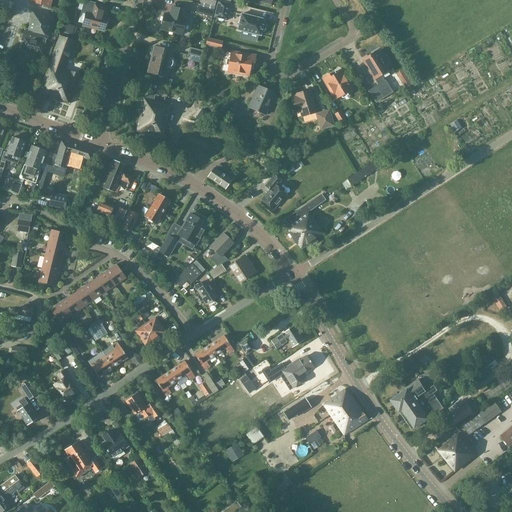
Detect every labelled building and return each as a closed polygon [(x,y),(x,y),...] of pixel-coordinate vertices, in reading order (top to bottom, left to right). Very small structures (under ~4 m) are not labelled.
[(83,0),(80,13),(85,14),(82,26),(103,31),(106,18),(109,8),(95,4),(95,3),(83,0)] [(227,21),(231,5),(218,1),(214,17),(217,18),(218,21),(221,22),(223,20),(227,21)] [(214,8),(199,4),(198,7),(197,7),(195,14),(212,18),(213,11),(214,8)] [(160,29),(181,35),(185,20),(184,20),(186,11),(172,7),(169,16),(164,14),(160,29)] [(22,34),(20,41),(23,42),(21,49),(41,55),(46,35),(50,36),(54,18),(48,17),(48,14),(31,9),(30,11),(26,30),(28,31),(27,35),(22,34)] [(263,23),(264,20),(241,14),(237,30),(260,36),(261,33),(263,32),(264,30),(265,27),(265,25),(263,23)] [(59,31),(71,35),(74,26),(61,22),(59,31)] [(38,93),(69,104),(79,75),(64,69),(74,41),(58,36),(38,93)] [(206,45),(220,48),(222,42),(207,38),(206,45)] [(171,60),(169,58),(171,51),(155,47),(155,48),(153,49),(152,52),(153,54),(149,73),(164,77),(167,68),(170,67),(171,65),(172,63),(171,60)] [(187,55),(200,58),(202,51),(189,48),(187,55)] [(361,60),(373,81),(375,80),(378,86),(368,92),(376,104),(393,94),(385,81),(384,82),(381,76),(389,71),(385,63),(386,63),(382,57),(380,58),(376,51),(361,60)] [(230,52),(227,72),(248,76),(250,63),(254,63),(255,56),(230,52)] [(396,74),(398,77),(405,90),(413,85),(403,69),(396,74)] [(322,78),(335,100),(352,89),(341,71),(330,77),(328,74),(322,78)] [(164,79),(163,86),(170,87),(171,80),(164,79)] [(267,88),(265,90),(257,86),(248,108),(265,115),(274,94),(273,93),(272,90),(271,89),(269,88),(267,88)] [(136,90),(134,98),(143,100),(136,131),(163,137),(170,107),(162,105),(163,103),(152,101),(153,95),(154,94),(156,95),(157,91),(148,89),(147,93),(138,91),(136,90)] [(294,109),(298,108),(301,117),(316,113),(309,90),(294,94),(295,96),(290,98),(294,109)] [(223,92),(217,96),(220,102),(227,98),(223,92)] [(218,105),(221,112),(236,105),(232,98),(218,105)] [(209,100),(205,104),(210,109),(213,105),(209,100)] [(210,115),(201,109),(198,113),(208,119),(210,115)] [(316,115),(320,129),(333,126),(328,111),(316,115)] [(347,124),(340,111),(334,115),(342,127),(347,124)] [(456,123),(451,127),(455,133),(460,129),(456,123)] [(3,152),(0,161),(4,162),(5,161),(17,165),(19,158),(25,142),(12,137),(6,153),(3,152)] [(67,163),(72,164),(79,167),(82,158),(90,161),(93,153),(94,151),(62,140),(54,165),(65,168),(67,163)] [(246,144),(240,151),(248,158),(254,151),(246,144)] [(25,176),(36,180),(46,151),(31,145),(21,172),(26,174),(25,176)] [(266,152),(266,156),(269,159),(273,157),(274,153),(270,150),(266,152)] [(125,165),(112,160),(102,188),(116,193),(119,185),(117,184),(119,180),(128,184),(131,177),(121,173),(125,165)] [(265,161),(262,165),(267,171),(271,166),(265,161)] [(360,171),(346,180),(351,186),(364,177),(376,169),(372,163),(360,171)] [(290,164),(284,168),(287,173),(294,169),(290,164)] [(230,179),(233,175),(219,166),(216,170),(214,168),(208,178),(225,190),(231,180),(230,179)] [(281,181),(274,175),(265,187),(269,191),(261,200),(273,210),(286,194),(276,187),(281,181)] [(1,189),(9,192),(14,179),(6,176),(1,189)] [(14,179),(9,192),(17,195),(22,182),(14,179)] [(33,185),(30,194),(35,196),(38,187),(33,185)] [(154,186),(150,192),(154,195),(158,189),(154,186)] [(49,199),(50,199),(52,194),(52,192),(38,187),(36,195),(49,199)] [(49,199),(48,206),(64,209),(66,196),(52,194),(50,199),(49,199)] [(147,218),(155,223),(169,202),(158,195),(148,211),(147,210),(144,215),(148,217),(147,218)] [(284,228),(300,250),(308,245),(309,247),(316,242),(315,240),(323,234),(312,218),(311,219),(307,213),(324,200),(321,195),(284,220),(288,225),(284,228)] [(113,207),(100,202),(96,212),(109,217),(113,207)] [(115,218),(120,220),(125,211),(120,208),(115,218)] [(121,227),(130,231),(138,215),(129,211),(121,227)] [(181,227),(176,235),(186,241),(183,245),(192,249),(193,250),(208,224),(189,213),(181,227)] [(18,220),(16,230),(28,232),(30,222),(18,220)] [(50,230),(47,243),(64,247),(65,243),(64,242),(66,234),(50,230)] [(217,266),(220,264),(227,260),(221,255),(232,243),(222,233),(210,247),(216,252),(210,259),(217,266)] [(159,248),(158,252),(168,257),(177,241),(174,239),(167,235),(159,248)] [(47,243),(44,256),(60,260),(62,252),(63,252),(64,247),(47,243)] [(150,255),(148,259),(152,262),(152,260),(157,253),(153,250),(150,255)] [(11,267),(19,268),(22,252),(14,251),(11,267)] [(44,256),(41,269),(58,273),(59,268),(58,268),(60,260),(44,256)] [(231,265),(241,281),(253,273),(246,263),(248,261),(244,256),(231,265)] [(195,269),(200,275),(204,270),(195,261),(191,265),(195,269)] [(220,264),(217,266),(209,272),(213,279),(225,271),(220,264)] [(108,269),(104,272),(114,286),(125,279),(116,265),(109,270),(108,269)] [(191,265),(187,269),(191,273),(196,278),(197,278),(200,275),(195,269),(191,265)] [(58,273),(41,269),(38,282),(54,286),(56,277),(57,278),(58,273)] [(192,283),(196,278),(191,273),(187,269),(174,281),(180,287),(188,279),(192,283)] [(97,278),(94,280),(103,294),(114,286),(104,272),(96,277),(97,278)] [(192,283),(191,283),(200,296),(199,300),(201,302),(205,303),(206,305),(208,304),(212,304),(213,303),(213,300),(217,298),(207,283),(203,286),(197,278),(196,278),(192,283)] [(82,286),(82,287),(92,301),(103,294),(94,280),(83,287),(82,286)] [(76,292),(72,295),(81,309),(92,301),(82,287),(75,291),(76,292)] [(508,308),(497,293),(491,297),(501,312),(508,308)] [(61,301),(60,301),(70,316),(81,309),(72,295),(62,302),(61,301)] [(55,307),(50,310),(59,324),(70,316),(60,301),(54,306),(55,307)] [(24,317),(31,318),(34,306),(27,304),(24,317)] [(142,305),(135,309),(139,314),(142,312),(145,310),(142,305)] [(149,322),(145,325),(155,339),(165,332),(155,318),(149,322)] [(88,326),(97,340),(106,334),(98,320),(88,326)] [(142,327),(135,331),(145,346),(155,339),(145,325),(142,327)] [(294,327),(271,342),(276,349),(286,343),(288,341),(290,344),(292,348),(303,341),(297,332),(298,331),(295,326),(294,327)] [(6,335),(20,337),(22,331),(8,328),(6,335)] [(63,333),(57,337),(64,346),(69,342),(63,333)] [(223,336),(209,346),(215,356),(225,349),(228,355),(233,351),(223,336)] [(238,344),(245,356),(254,350),(247,338),(238,344)] [(74,341),(68,345),(75,356),(81,352),(74,341)] [(49,350),(57,361),(63,357),(53,342),(47,346),(47,347),(44,350),(46,353),(49,350)] [(111,346),(102,352),(106,358),(112,367),(126,357),(116,342),(111,346)] [(11,346),(10,355),(24,357),(25,348),(11,346)] [(215,356),(209,346),(194,356),(204,371),(209,368),(205,362),(215,356)] [(102,352),(87,362),(97,377),(112,367),(106,358),(102,352)] [(306,372),(313,367),(306,356),(299,361),(298,359),(281,371),(292,388),(304,381),(301,377),(307,373),(306,372)] [(479,367),(484,375),(498,364),(492,357),(479,367)] [(251,367),(245,358),(239,362),(245,371),(251,367)] [(184,362),(170,372),(176,381),(186,375),(189,380),(194,377),(184,362)] [(54,385),(64,399),(74,392),(65,378),(67,376),(63,371),(56,375),(60,381),(54,385)] [(176,381),(170,372),(155,382),(165,397),(170,393),(167,388),(176,381)] [(221,380),(214,384),(218,390),(225,385),(221,380)] [(407,389),(391,401),(400,414),(403,412),(415,429),(431,418),(430,418),(443,409),(439,403),(433,394),(438,391),(434,386),(426,391),(418,380),(406,388),(407,389)] [(20,387),(29,400),(37,395),(28,382),(20,387)] [(198,386),(206,398),(212,394),(204,382),(198,386)] [(255,389),(250,382),(244,386),(249,393),(255,389)] [(184,393),(194,406),(200,402),(194,394),(191,396),(187,391),(184,393)] [(323,405),(344,436),(367,420),(351,396),(349,398),(344,391),(323,405)] [(136,394),(125,402),(134,415),(133,416),(138,424),(143,421),(145,420),(149,424),(150,424),(151,424),(152,424),(152,423),(153,423),(153,422),(153,419),(160,414),(155,406),(156,405),(153,401),(152,402),(150,399),(143,404),(136,394)] [(305,398),(290,408),(296,417),(310,407),(305,398)] [(34,419),(36,418),(23,399),(18,402),(22,408),(17,411),(27,425),(29,423),(30,424),(33,422),(34,419)] [(495,403),(479,414),(485,423),(501,412),(495,403)] [(459,423),(473,413),(467,405),(448,419),(454,427),(459,423)] [(177,408),(172,412),(175,417),(181,414),(177,408)] [(485,423),(479,414),(462,426),(469,435),(485,423)] [(157,430),(161,437),(171,431),(167,424),(157,430)] [(511,426),(499,436),(509,448),(511,445),(511,426)] [(102,436),(106,443),(103,445),(111,458),(128,446),(118,432),(115,435),(111,430),(102,436)] [(310,444),(320,438),(316,431),(305,438),(305,440),(307,444),(310,444)] [(439,452),(455,472),(474,456),(470,451),(471,450),(459,435),(439,452)] [(69,457),(64,460),(77,478),(91,469),(94,473),(95,473),(101,469),(106,466),(99,455),(94,458),(89,462),(77,443),(65,450),(69,457)] [(224,450),(231,461),(242,455),(236,443),(224,450)] [(129,464),(138,478),(146,472),(137,459),(129,464)] [(26,465),(36,477),(42,472),(33,460),(26,465)] [(0,494),(12,485),(16,490),(17,490),(19,492),(24,488),(19,480),(15,475),(0,486),(0,494)] [(0,494),(0,511),(9,506),(4,500),(8,496),(9,497),(13,494),(13,493),(16,490),(12,485),(0,494)] [(45,486),(33,495),(36,500),(48,490),(45,486)] [(273,493),(268,486),(261,490),(267,498),(273,493)] [(235,500),(222,511),(235,511),(241,508),(235,500)]
